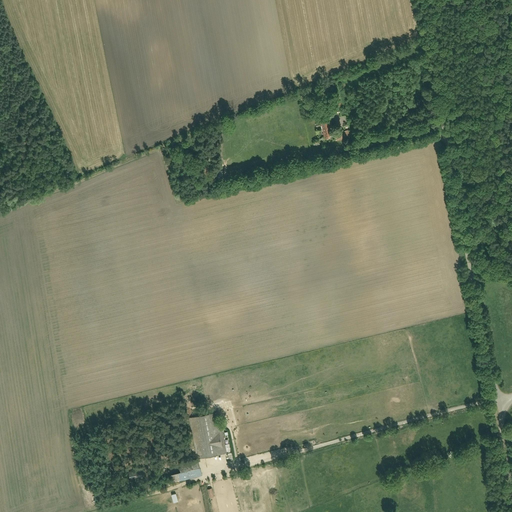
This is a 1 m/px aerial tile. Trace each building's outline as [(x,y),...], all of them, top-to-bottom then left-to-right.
[(331,96),(334,107),(343,105),(340,94),(331,96)] [(320,123),(324,140),(333,138),(329,121),(320,123)] [(335,133),(337,142),(347,140),(345,131),(335,133)] [(226,453),(218,414),(185,420),(194,460),(226,453)] [(168,469),(172,484),(202,476),(198,461),(168,469)]
